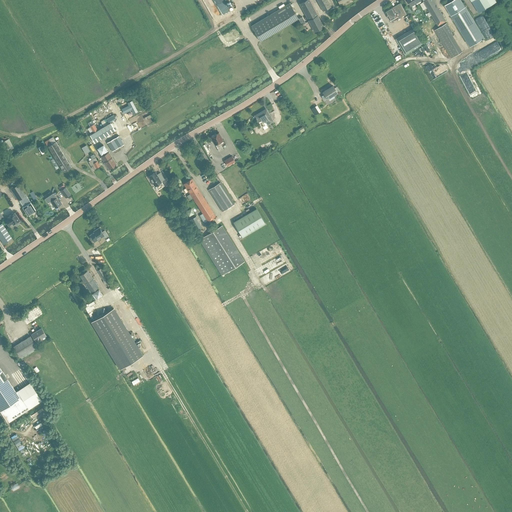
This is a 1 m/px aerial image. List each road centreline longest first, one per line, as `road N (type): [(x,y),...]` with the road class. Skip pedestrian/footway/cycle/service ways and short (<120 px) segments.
road 1 (tertiary): [(0,268),(174,144),(277,83),(383,0)]
road 2 (track): [(366,511),(241,294),(222,305)]
road 3 (track): [(0,131),(26,134),(74,114),(239,16)]
road 4 (track): [(246,511),(109,294)]
road 5 (track): [(357,110),(401,61),(452,61),(493,37)]
road 6 (track): [(511,176),(452,61)]
